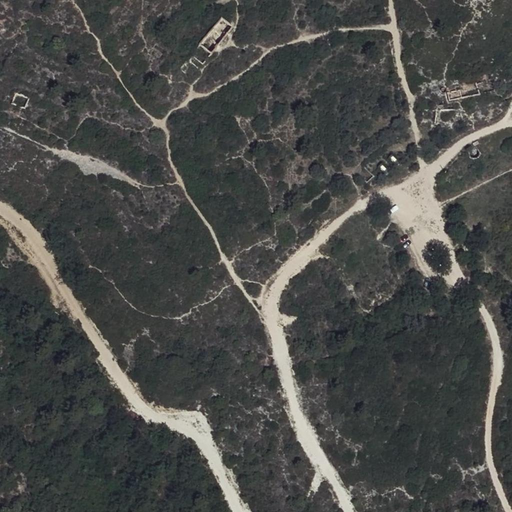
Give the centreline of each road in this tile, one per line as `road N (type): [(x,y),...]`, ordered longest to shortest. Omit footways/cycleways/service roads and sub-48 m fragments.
road 1 (track): [(350,511),(290,394),(269,322),(273,285),(388,192),(466,140),(511,122)]
road 2 (track): [(0,209),(68,293),(144,410),(208,443),(239,511)]
road 3 (track): [(511,510),(502,486),(497,407),(504,361),(485,303),(442,236),(425,173)]
